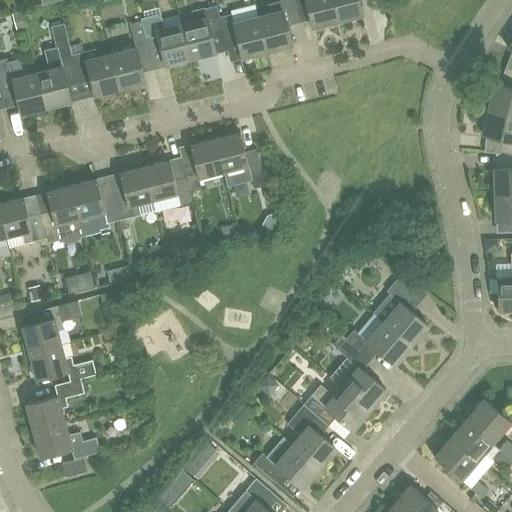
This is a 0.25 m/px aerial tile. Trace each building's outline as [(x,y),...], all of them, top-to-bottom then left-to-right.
[(94,0),(99,13),(138,0),(94,0)] [(279,0),(282,10),(257,16),(267,51),(291,45),(286,26),(298,23),(295,12),(292,0),(279,0)] [(292,0),(295,12),(307,9),(311,27),(337,21),(331,0),(292,0)] [(331,0),(337,21),(362,14),(358,0),(331,0)] [(193,20),(181,23),(190,58),(214,52),(209,33),(221,30),(222,30),(218,17),(219,17),(216,5),(203,8),(191,11),(193,20)] [(21,11),(12,14),(15,29),(25,26),(21,11)] [(156,14),(140,18),(141,20),(142,24),(141,24),(148,49),(159,46),(164,65),(190,58),(181,23),(164,28),(161,17),(156,14)] [(219,17),(218,17),(222,30),(221,30),(224,42),(236,39),(240,58),(267,51),(257,16),(233,22),(231,14),(219,17)] [(134,48),(110,54),(119,89),(144,83),(139,64),(151,60),(148,49),(141,24),(142,24),(141,20),(129,24),(134,48)] [(48,70),(37,72),(46,107),(70,101),(65,82),(77,79),(71,54),(69,46),(63,23),(50,27),(55,47),(43,50),(48,70)] [(71,54),(77,79),(88,77),(93,96),(119,89),(110,54),(98,57),(96,48),(83,51),(71,54)] [(0,59),(0,84),(0,86),(3,98),(14,95),(19,114),(46,107),(37,72),(23,76),(19,58),(9,61),(7,60),(7,58),(0,59)] [(511,87),(493,83),(488,109),(511,114),(511,87)] [(511,114),(488,109),(482,134),(505,140),(504,154),(511,154),(511,114)] [(240,133),(215,139),(223,171),(226,184),(240,180),(251,177),(254,188),(265,185),(262,173),(256,149),(244,152),(240,133)] [(194,164),(182,167),(184,177),(185,177),(189,192),(201,189),(198,177),(223,171),(215,139),(189,145),(194,164)] [(168,161),(144,167),(152,199),(168,195),(177,192),(180,204),(192,201),(189,192),(185,177),(184,177),(173,180),(168,161)] [(123,193),(113,196),(119,220),(140,215),(137,203),(152,199),(144,167),(118,173),(123,193)] [(511,167),(493,167),(494,195),(511,193),(511,167)] [(96,179),(71,185),(84,235),(99,231),(99,229),(108,227),(108,223),(119,220),(113,196),(101,199),(96,179)] [(50,212),(40,214),(46,238),(47,242),(58,240),(58,241),(61,241),(69,242),(75,241),(81,236),(84,235),(71,185),(45,192),(50,212)] [(511,193),(494,195),(495,219),(511,218),(511,193)] [(23,198),(0,203),(0,212),(6,237),(21,233),(24,244),(46,238),(40,214),(28,217),(23,198)] [(0,246),(8,245),(6,237),(0,212),(0,246)] [(232,224),(220,228),(223,240),(235,237),(232,224)] [(198,236),(185,240),(188,250),(200,247),(198,236)] [(511,277),(496,278),(497,311),(511,310),(511,253),(510,254),(511,277)] [(129,264),(107,269),(110,283),(133,277),(129,264)] [(77,275),(65,278),(69,294),(81,291),(77,275)] [(400,302),(383,321),(410,345),(427,325),(411,312),(419,302),(394,281),(386,290),(400,302)] [(38,286),(27,289),(30,302),(42,298),(38,286)] [(107,292),(99,294),(101,303),(109,301),(107,292)] [(11,293),(0,295),(0,310),(15,306),(11,293)] [(41,322),(21,327),(28,354),(61,345),(57,330),(63,328),(61,321),(80,316),(76,301),(49,308),(38,311),(41,322)] [(353,330),(345,339),(367,358),(375,349),(393,364),(410,345),(383,321),(366,341),(353,330)] [(345,339),(336,349),(358,367),(342,386),(369,409),(386,389),(359,367),(367,358),(345,339)] [(61,345),(28,354),(35,380),(66,371),(69,381),(69,382),(80,379),(80,378),(95,374),(92,360),(72,365),(70,356),(64,357),(61,345)] [(267,374),(257,386),(269,395),(278,384),(267,374)] [(56,397),(25,405),(32,431),(65,423),(61,407),(66,406),(64,398),(84,393),(80,379),(69,382),(69,381),(53,385),(56,397)] [(319,384),(303,404),(326,423),(334,414),(352,429),(369,409),(342,386),(333,396),(319,384)] [(484,398),(466,420),(493,443),(511,421),(484,398)] [(303,404),(286,424),(300,435),(292,445),(319,468),(336,448),(318,433),(326,423),(303,404)] [(466,420),(450,438),(477,461),(486,451),(492,456),(499,448),(493,443),(466,420)] [(65,423),(32,431),(39,458),(70,450),(73,460),(82,457),(99,453),(95,437),(81,441),(78,432),(68,435),(65,423)] [(261,452),(253,462),(276,482),(284,472),(301,487),(302,488),(319,468),(292,445),(282,437),(274,446),(265,456),(261,452)] [(450,438),(434,456),(462,479),(467,472),(477,461),(450,438)] [(511,444),(506,439),(499,448),(511,459),(511,444)] [(209,444),(195,461),(204,469),(218,452),(209,444)] [(511,459),(499,448),(492,456),(511,473),(511,459)] [(83,459),(62,465),(65,477),(86,472),(83,459)] [(244,491),(228,509),(231,511),(270,511),(264,507),(275,494),(249,471),(238,484),(244,490),(244,491)] [(477,480),(470,487),(482,498),(489,490),(477,480)] [(411,484),(395,503),(406,511),(433,511),(438,507),(411,484)] [(169,488),(160,498),(170,507),(178,497),(169,488)] [(488,499),(483,505),(491,511),(492,511),(497,506),(488,499)] [(159,501),(151,511),(162,511),(167,507),(159,501)] [(406,511),(395,503),(387,511),(406,511)]
